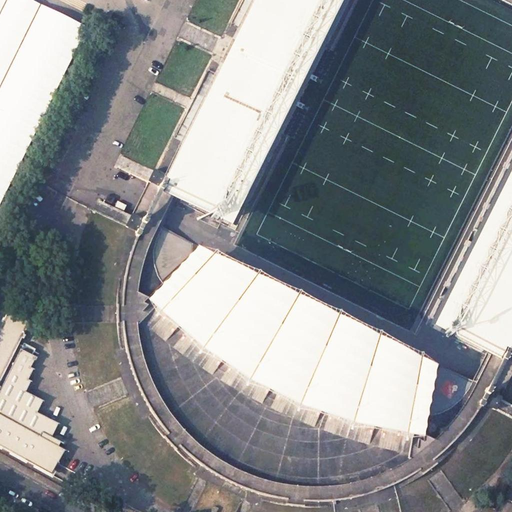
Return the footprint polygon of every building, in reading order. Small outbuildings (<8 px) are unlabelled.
[(0,0),(0,196),(83,28),(25,0),(0,0)] [(252,0),(158,190),(175,199),(216,219),(324,0),(252,0)] [(166,218),(175,199),(158,190),(148,210),(139,229),(123,278),(122,325),(129,365),(135,381),(142,398),(169,436),(204,467),(244,488),(278,497),(313,501),(347,499),(387,488),(419,470),(451,445),(478,413),(494,380),(503,361),(496,357),(486,352),(477,371),(472,380),(456,411),(432,440),(419,452),(408,458),(376,476),(346,485),(308,487),(273,483),(246,474),(221,462),(200,449),(181,429),(163,407),(151,385),(142,359),(134,328),(135,311),(135,296),(143,265),(161,227),(166,218)] [(503,361),(511,343),(511,196),(444,331),(486,352),(496,357),(503,361)] [(134,328),(141,323),(207,249),(161,227),(143,265),(135,296),(135,311),(134,328)] [(422,356),(207,249),(141,323),(165,341),(172,346),(212,374),(221,380),(262,403),(270,407),(315,427),(371,445),(383,448),(409,454),(422,356)] [(28,322),(8,313),(0,329),(0,378),(17,345),(28,322)] [(22,347),(17,345),(0,378),(0,447),(49,474),(62,450),(59,449),(61,444),(50,437),(57,424),(36,413),(42,401),(24,392),(30,381),(27,380),(32,369),(29,368),(33,360),(34,361),(36,358),(31,356),(34,349),(24,344),(22,347)] [(472,380),(422,356),(409,454),(408,458),(419,452),(432,440),(456,411),(472,380)]
